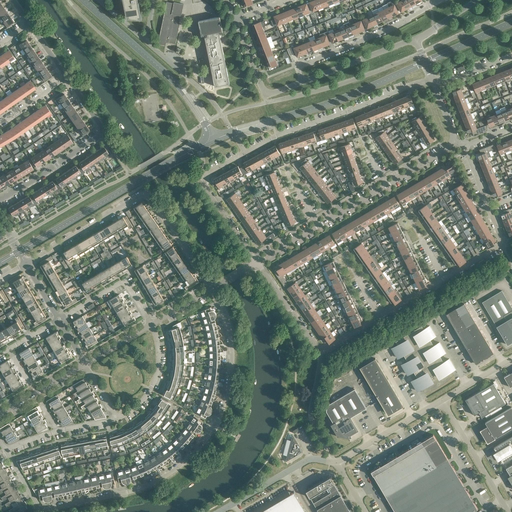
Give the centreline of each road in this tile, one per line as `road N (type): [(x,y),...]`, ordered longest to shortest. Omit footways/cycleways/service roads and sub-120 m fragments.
road 1 (residential): [(212,287),(230,330),(229,387),(210,433),(169,474),(143,488),(44,510),(4,449)]
road 2 (residential): [(256,261),(204,187),(206,174),(273,137),(433,81)]
road 3 (residential): [(25,263),(147,194),(212,287)]
road 4 (residential): [(321,350),(501,244),(490,207)]
road 5 (residential): [(256,261),(453,142)]
road 6 (residential): [(0,200),(102,135),(64,76)]
road 7 (residential): [(442,0),(301,66),(302,83)]
road 8 (unknown): [(0,263),(147,174)]
road 9 (unclassified): [(337,463),(307,460),(220,511)]
road 10 (unclassified): [(443,402),(506,511)]
road 11 (residential): [(58,319),(123,283),(150,325)]
road 12 (unclassified): [(443,402),(337,463)]
road 13 (unclassified): [(302,83),(415,39)]
